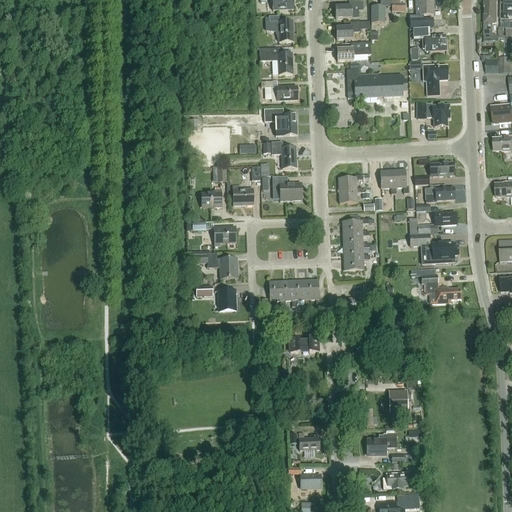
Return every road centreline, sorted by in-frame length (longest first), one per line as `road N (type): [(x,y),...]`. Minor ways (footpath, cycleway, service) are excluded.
road 1 (unknown): [(31,0),(42,23),(16,81),(42,143),(31,168),(31,219),(46,511)]
road 2 (unclassified): [(333,511),(333,324)]
road 3 (unclassified): [(507,511),(498,354)]
road 4 (residential): [(319,155),(314,0)]
road 5 (residential): [(319,155),(472,148)]
road 6 (residential): [(472,148),(466,0)]
road 7 (residential): [(498,354),(475,228)]
